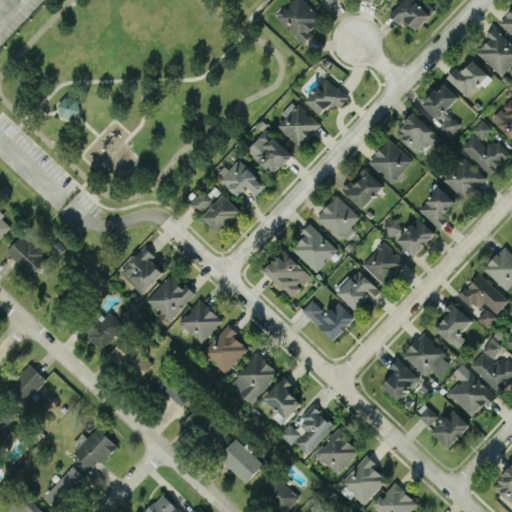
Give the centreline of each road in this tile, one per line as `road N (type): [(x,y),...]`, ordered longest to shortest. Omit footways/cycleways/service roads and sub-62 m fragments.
road 1 (residential): [(473,511),(168,223)]
road 2 (residential): [(221,275),(486,0)]
road 3 (residential): [(0,298),(220,511)]
road 4 (residential): [(336,380),(511,198)]
